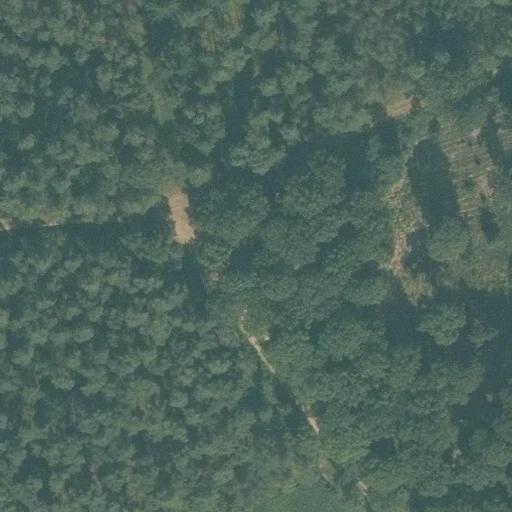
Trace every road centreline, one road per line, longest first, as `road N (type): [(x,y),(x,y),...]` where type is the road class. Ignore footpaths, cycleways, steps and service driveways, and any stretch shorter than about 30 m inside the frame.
road 1 (track): [(178,228),(386,511)]
road 2 (track): [(203,195),(511,65)]
road 3 (track): [(203,195),(280,0)]
road 4 (track): [(0,223),(94,216),(178,228)]
